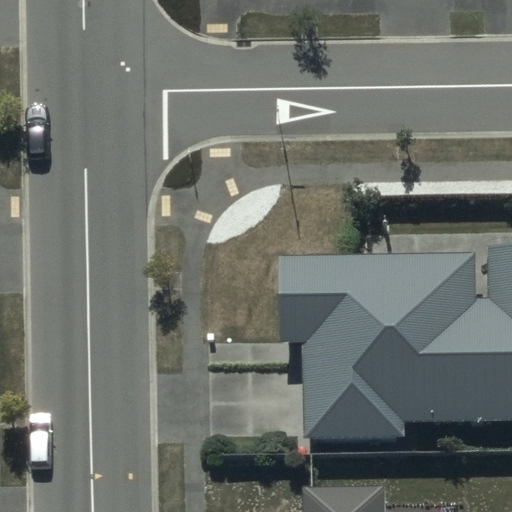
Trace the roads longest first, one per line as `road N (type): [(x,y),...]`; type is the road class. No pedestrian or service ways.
road 1 (residential): [(83,94),(511,86)]
road 2 (residential): [(83,94),(95,511)]
